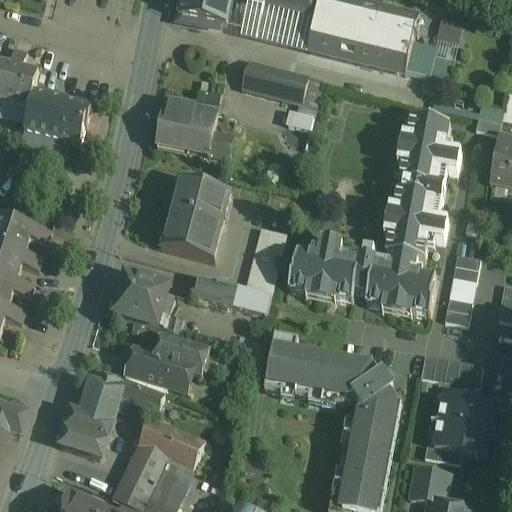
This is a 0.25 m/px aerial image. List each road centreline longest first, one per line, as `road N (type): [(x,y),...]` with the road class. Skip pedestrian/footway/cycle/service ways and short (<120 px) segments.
road 1 (residential): [(144,56),(119,180),(58,386)]
road 2 (residential): [(0,20),(144,56)]
road 3 (residential): [(58,386),(19,511)]
